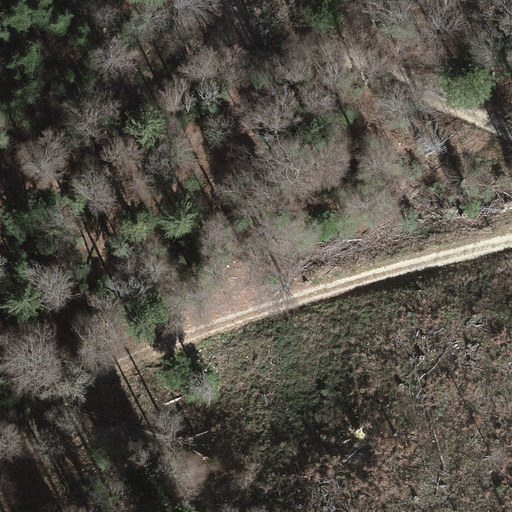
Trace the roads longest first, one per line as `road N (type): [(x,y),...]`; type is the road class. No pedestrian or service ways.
road 1 (track): [(511,239),(260,306),(0,413)]
road 2 (track): [(230,0),(256,29),(511,133)]
